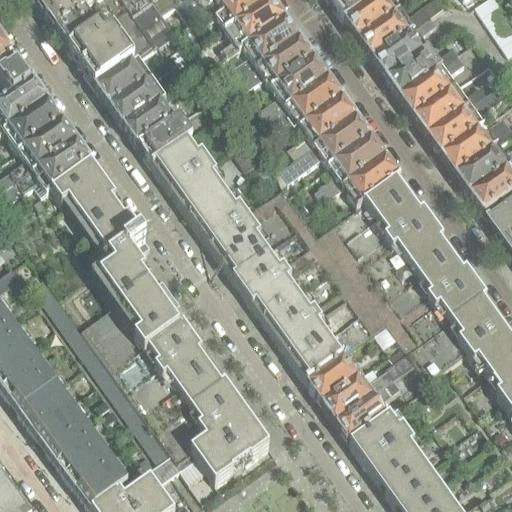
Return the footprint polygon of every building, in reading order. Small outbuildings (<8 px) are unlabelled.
[(83,22),(93,13),(83,0),(34,0),(28,4),(34,12),(66,58),(96,38),(83,22)] [(127,16),(114,0),(83,0),(93,13),(106,30),(127,16)] [(114,0),(127,16),(133,26),(153,56),(157,54),(159,57),(175,45),(174,44),(160,24),(181,10),(175,2),(173,0),(114,0)] [(197,29),(241,0),(195,0),(188,5),(181,10),(160,24),(174,44),(197,29)] [(241,58),(283,29),(262,0),(241,0),(197,29),(202,36),(215,28),(232,51),(220,60),(226,68),(241,58)] [(321,0),(343,30),(383,0),(321,0)] [(399,19),(392,10),(406,0),(383,0),(343,30),(357,49),(399,19)] [(493,2),(474,14),(481,24),(500,12),(493,2)] [(370,68),(430,25),(443,16),(435,5),(405,27),(399,19),(357,49),(370,68)] [(500,12),(481,24),(487,34),(506,22),(504,19),(500,12)] [(153,56),(133,26),(127,16),(106,30),(96,38),(66,58),(94,96),(137,68),(153,56)] [(511,30),(506,22),(487,34),(494,44),(511,32),(511,30)] [(427,58),(420,48),(418,45),(436,33),(430,25),(370,68),(385,88),(427,58)] [(234,90),(296,47),(283,29),(241,58),(248,66),(227,80),(234,90)] [(511,32),(494,44),(501,54),(511,46),(511,32)] [(398,107),(457,64),(474,53),(469,46),(453,57),(451,56),(435,68),(427,58),(385,88),(398,107)] [(511,46),(501,54),(507,64),(511,60),(511,46)] [(29,88),(8,58),(0,47),(0,89),(9,102),(29,88)] [(270,97),(311,68),(296,47),(234,90),(242,101),(263,87),(270,97)] [(454,96),(446,84),(463,72),(457,64),(398,107),(413,126),(454,96)] [(107,115),(150,86),(137,68),(94,96),(107,115)] [(264,131),(325,88),(311,68),(270,97),(276,106),(257,121),(261,126),(254,131),(257,136),(264,131)] [(225,97),(211,77),(202,83),(216,103),(225,97)] [(159,111),(189,90),(182,80),(157,96),(150,86),(107,115),(121,135),(159,111)] [(0,141),(2,140),(46,111),(31,91),(29,88),(9,102),(11,104),(0,111),(0,141)] [(299,137),(340,108),(325,88),(264,131),(272,141),(291,127),(299,137)] [(0,107),(9,102),(0,89),(0,107)] [(427,146),(485,103),(479,95),(462,107),(454,96),(413,126),(427,146)] [(511,143),(511,139),(508,133),(502,126),(485,138),(474,123),(495,109),(488,100),(485,103),(427,146),(454,184),(497,154),(511,143)] [(295,169),(354,127),(340,108),(299,137),(305,145),(287,159),(294,169),(295,169)] [(17,161),(60,132),(46,111),(2,140),(4,144),(17,161)] [(137,156),(173,132),(159,111),(121,135),(136,156),(137,156)] [(327,176),(368,147),(354,127),(295,169),(303,179),(320,167),(327,176)] [(150,175),(186,151),(191,147),(178,128),(173,132),(137,156),(150,175)] [(0,196),(3,200),(75,152),(60,132),(17,161),(23,170),(0,186),(0,196)] [(341,197),(383,167),(368,147),(327,176),(334,185),(314,200),(315,203),(307,209),(313,217),(341,197)] [(223,202),(212,187),(216,184),(201,163),(197,166),(186,151),(150,175),(188,228),(223,202)] [(50,199),(90,173),(75,152),(3,200),(11,211),(38,192),(45,202),(50,199)] [(468,203),(511,173),(511,156),(503,163),(497,154),(454,184),(468,203)] [(255,172),(244,156),(233,164),(244,179),(255,172)] [(358,218),(398,188),(383,167),(341,197),(358,218)] [(70,215),(103,192),(90,173),(50,199),(61,214),(67,210),(70,215)] [(511,203),(511,173),(468,203),(483,224),(499,213),(511,203)] [(272,186),(264,175),(257,180),(265,190),(272,186)] [(502,331),(400,190),(398,188),(358,218),(317,247),(282,199),(245,225),(224,239),(227,243),(209,257),(305,393),(341,367),(386,335),(426,391),(465,363),(484,349),(482,346),(502,331)] [(116,218),(111,211),(114,208),(103,192),(70,215),(87,238),(116,218)] [(224,239),(245,225),(238,216),(235,218),(223,202),(188,228),(209,257),(227,243),(224,239)] [(45,216),(40,207),(33,212),(39,220),(45,216)] [(511,210),(502,217),(499,213),(483,224),(511,263),(511,210)] [(0,232),(9,226),(0,214),(0,232)] [(139,242),(127,225),(123,228),(116,218),(87,238),(107,265),(139,242)] [(146,293),(140,284),(144,281),(133,267),(149,256),(139,242),(107,265),(114,275),(98,286),(117,313),(146,293)] [(0,301),(19,287),(10,276),(0,284),(0,301)] [(35,301),(46,293),(41,287),(30,295),(35,301)] [(39,308),(50,299),(46,293),(35,301),(39,308)] [(247,426),(202,362),(156,299),(153,302),(146,293),(117,313),(80,341),(168,465),(178,479),(195,467),(193,463),(247,426)] [(43,314),(55,306),(50,299),(39,308),(43,314)] [(48,320),(59,312),(57,309),(55,306),(43,314),(48,320)] [(52,326),(63,318),(59,312),(48,320),(52,326)] [(56,332),(68,324),(63,318),(52,326),(56,332)] [(0,378),(27,359),(13,339),(17,336),(8,325),(4,328),(0,321),(0,378)] [(61,338),(72,330),(68,324),(56,332),(61,338)] [(65,344),(77,336),(72,330),(61,338),(65,344)] [(488,386),(511,368),(511,345),(502,331),(482,346),(484,349),(465,363),(473,373),(476,370),(488,386)] [(70,350),(81,342),(80,341),(77,336),(65,344),(70,350)] [(74,357),(85,349),(81,342),(70,350),(74,357)] [(78,363),(90,355),(85,349),(74,357),(78,363)] [(83,369),(94,361),(90,355),(78,363),(83,369)] [(56,398),(41,377),(27,359),(0,378),(0,398),(19,424),(56,398)] [(87,375),(98,367),(94,361),(83,369),(87,375)] [(335,434),(404,381),(412,375),(406,366),(362,397),(355,387),(319,412),(335,434)] [(92,381),(103,373),(98,367),(87,375),(92,381)] [(319,412),(355,387),(341,367),(305,393),(319,412)] [(511,368),(488,386),(499,401),(495,404),(510,425),(511,424),(511,368)] [(96,387),(107,379),(103,373),(92,381),(96,387)] [(100,393),(111,386),(107,379),(96,387),(100,393)] [(377,417),(392,406),(390,404),(400,397),(397,393),(407,386),(404,381),(335,434),(347,452),(383,426),(377,417)] [(105,399),(116,392),(111,386),(100,393),(105,399)] [(109,406),(120,398),(116,392),(105,399),(109,406)] [(467,410),(478,402),(474,396),(463,404),(467,410)] [(74,423),(79,420),(67,403),(62,407),(56,398),(19,424),(31,442),(47,463),(84,435),(74,423)] [(114,412),(124,404),(120,398),(109,406),(114,412)] [(118,418),(129,410),(124,404),(114,412),(118,418)] [(99,423),(110,414),(104,406),(93,415),(99,423)] [(122,424),(133,416),(129,410),(118,418),(122,424)] [(127,430),(137,423),(133,416),(122,424),(127,430)] [(105,432),(117,424),(112,417),(100,425),(105,432)] [(131,436),(142,429),(137,423),(127,430),(131,436)] [(413,452),(401,436),(398,439),(388,425),(384,428),(383,426),(347,452),(362,472),(378,460),(386,472),(410,455),(413,452)] [(249,468),(268,455),(247,426),(193,463),(195,467),(214,494),(232,481),(231,479),(239,474),(241,477),(243,475),(241,472),(248,467),(249,468)] [(135,442),(146,435),(142,429),(131,436),(135,442)] [(76,501),(112,474),(84,435),(47,463),(76,501)] [(140,449),(150,441),(146,435),(135,442),(140,449)] [(510,448),(501,436),(494,441),(503,453),(510,448)] [(144,455),(155,447),(150,441),(140,449),(144,455)] [(149,461),(159,453),(155,447),(144,455),(149,461)] [(153,467),(163,460),(159,453),(149,461),(153,467)] [(379,497),(419,468),(410,455),(386,472),(378,460),(362,472),(379,497)] [(157,473),(168,465),(163,460),(153,467),(157,473)] [(154,476),(145,464),(138,470),(147,481),(154,476)] [(131,511),(154,496),(173,483),(178,479),(168,465),(157,473),(154,476),(147,481),(129,491),(100,511),(131,511)] [(390,511),(429,482),(419,468),(379,497),(390,511)] [(83,511),(100,511),(129,491),(123,483),(120,485),(112,474),(76,501),(83,511)] [(0,511),(23,511),(0,480),(0,511)] [(390,511),(418,511),(440,497),(429,482),(390,511)] [(462,503),(475,494),(470,487),(460,494),(462,497),(459,499),(462,503)] [(165,511),(154,496),(131,511),(165,511)] [(450,511),(440,497),(418,511),(450,511)]
